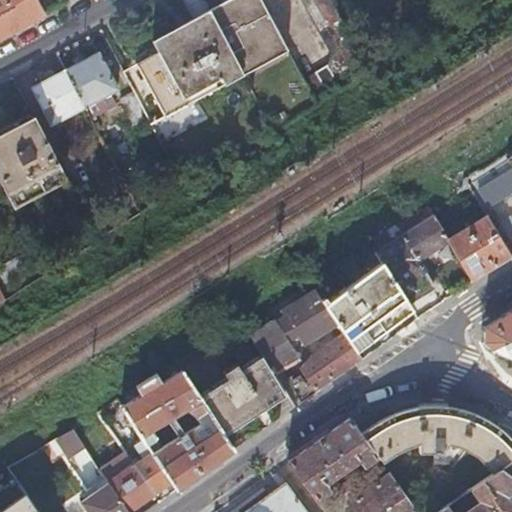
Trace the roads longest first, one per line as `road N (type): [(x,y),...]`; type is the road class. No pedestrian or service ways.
road 1 (residential): [(182,511),(418,349)]
road 2 (residential): [(118,0),(0,65)]
